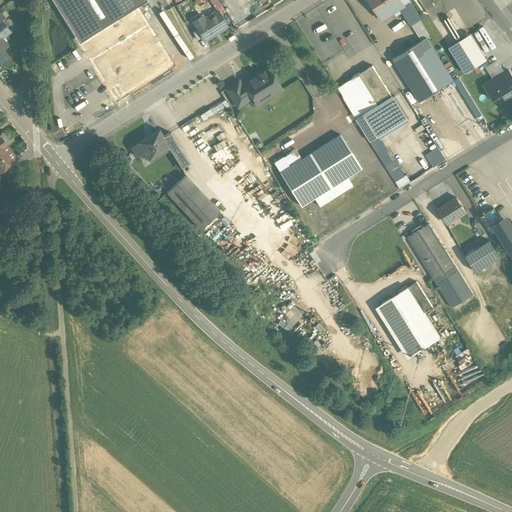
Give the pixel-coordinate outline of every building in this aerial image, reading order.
[(146,0),(51,0),(79,44),(136,8),(147,1),(146,0)] [(400,0),(373,0),(384,17),(404,5),(400,0)] [(413,15),(407,6),(400,10),(410,26),(422,19),(418,12),(413,15)] [(147,25),(136,8),(79,44),(90,61),(147,25)] [(218,12),(204,20),(202,16),(193,22),(205,41),(227,26),(218,12)] [(157,19),(147,25),(163,50),(172,44),(157,19)] [(1,20),(0,21),(0,64),(8,58),(0,46),(0,40),(11,32),(2,21),(1,20)] [(163,50),(147,25),(90,61),(115,101),(172,65),(163,50)] [(487,60),(471,34),(449,48),(465,74),(487,60)] [(454,81),(427,38),(393,58),(420,102),(454,81)] [(392,97),(373,66),(351,79),(365,100),(371,110),(392,97)] [(490,73),(494,80),(505,73),(501,66),(490,73)] [(268,67),(241,84),(239,81),(226,89),(238,107),(253,98),(255,102),(270,93),(272,96),(282,90),(268,67)] [(511,76),(508,71),(505,73),(494,80),(484,86),(493,101),(502,95),(505,100),(511,96),(511,76)] [(371,110),(364,114),(378,136),(408,118),(394,96),(392,97),(371,110)] [(365,100),(350,109),(356,119),(364,114),(371,110),(365,100)] [(378,136),(364,114),(356,119),(370,141),(378,136)] [(417,134),(425,128),(423,124),(415,130),(417,134)] [(158,130),(151,135),(152,136),(147,140),(146,138),(132,147),(137,156),(145,151),(150,158),(168,147),(169,147),(163,137),(158,130)] [(170,132),(163,137),(169,147),(168,147),(172,152),(179,148),(170,132)] [(289,166),(280,172),(301,206),(361,169),(340,135),(301,159),(289,166)] [(370,142),(378,154),(387,148),(378,136),(370,142)] [(5,137),(0,141),(0,170),(16,158),(6,144),(9,142),(5,137)] [(110,143),(105,148),(108,152),(113,147),(110,143)] [(179,148),(172,152),(181,168),(189,163),(179,148)] [(378,154),(381,159),(390,153),(387,148),(378,154)] [(438,149),(427,156),(434,167),(445,160),(438,149)] [(296,150),(284,158),(289,166),(301,159),(296,150)] [(381,159),(384,163),(393,157),(390,153),(381,159)] [(283,157),(274,163),(280,172),(289,166),(284,158),(283,157)] [(384,163),(387,168),(396,162),(393,157),(384,163)] [(387,168),(390,173),(399,167),(396,162),(387,168)] [(390,173),(393,177),(402,172),(399,167),(390,173)] [(393,177),(396,182),(405,176),(402,172),(393,177)] [(219,212),(185,175),(167,192),(201,229),(219,212)] [(405,176),(396,182),(400,188),(410,182),(406,176),(405,176)] [(456,198),(437,209),(446,223),(455,217),(455,218),(456,217),(457,218),(466,213),(456,198)] [(493,208),(481,216),(489,229),(494,226),(493,225),(501,220),(493,208)] [(511,225),(506,217),(501,220),(493,225),(494,226),(511,254),(511,225)] [(455,266),(429,224),(408,237),(434,280),(455,266)] [(489,241),(465,256),(476,273),(500,258),(489,241)] [(472,295),(455,266),(434,280),(452,307),(472,295)] [(432,307),(416,281),(408,287),(424,312),(432,307)] [(424,312),(408,287),(381,304),(413,355),(440,338),(424,312)] [(478,304),(472,295),(452,307),(457,316),(478,304)] [(413,355),(381,304),(376,307),(408,358),(413,355)]
